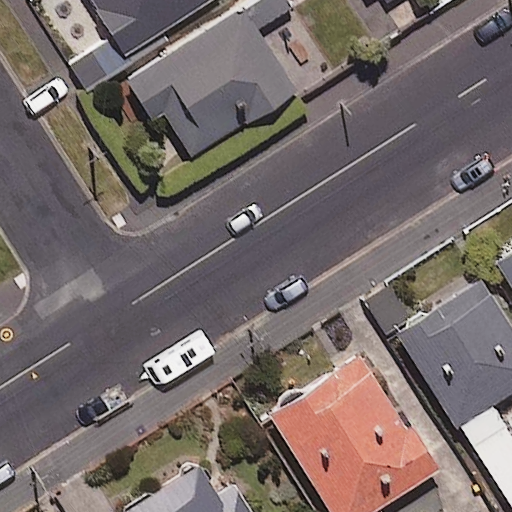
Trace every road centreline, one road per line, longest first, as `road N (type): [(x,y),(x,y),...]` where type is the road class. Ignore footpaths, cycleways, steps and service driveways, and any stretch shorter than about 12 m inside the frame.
road 1 (tertiary): [(111,316),(511,61)]
road 2 (residential): [(0,138),(111,316)]
road 3 (tertiary): [(0,387),(111,316)]
